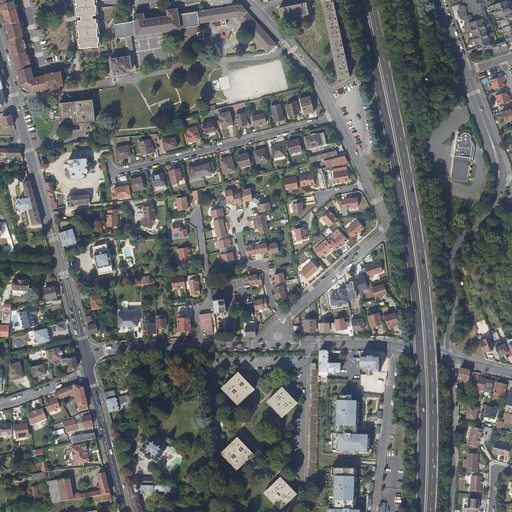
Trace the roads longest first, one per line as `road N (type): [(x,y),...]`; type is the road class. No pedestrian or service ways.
road 1 (trunk): [(359,0),(401,201),(419,339),(419,511)]
road 2 (trunk): [(430,511),(430,341),(415,218),(370,0)]
road 3 (residential): [(336,117),(385,226),(285,318),(278,336)]
road 4 (residential): [(336,117),(112,173)]
road 5 (residential): [(443,356),(453,295),(449,253),(476,231),(498,176)]
road 6 (unclassified): [(278,336),(85,353)]
road 7 (unknown): [(477,104),(439,133),(439,169),(449,183),(475,187),(491,142)]
road 8 (unclassified): [(374,511),(395,346)]
road 9 (unclassified): [(448,511),(451,358)]
road 10 (residential): [(248,0),(316,78),(336,117)]
road 11 (tertiary): [(90,373),(125,511)]
road 12 (tertiary): [(25,141),(59,262)]
